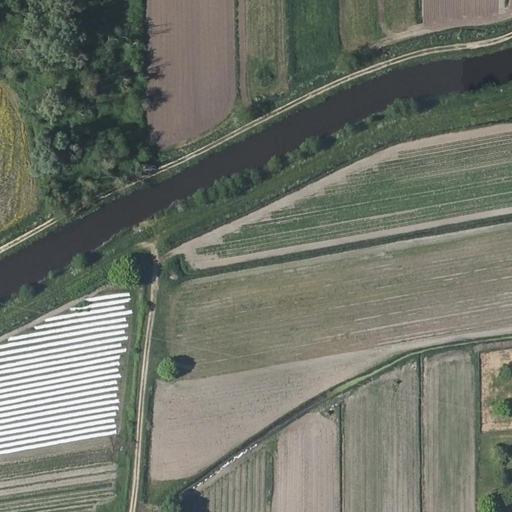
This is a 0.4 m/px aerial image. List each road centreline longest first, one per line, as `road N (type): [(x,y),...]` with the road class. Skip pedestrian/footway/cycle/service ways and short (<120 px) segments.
road 1 (track): [(511,99),(372,134),(164,231),(134,511)]
road 2 (track): [(0,248),(379,66),(422,49),(511,33)]
